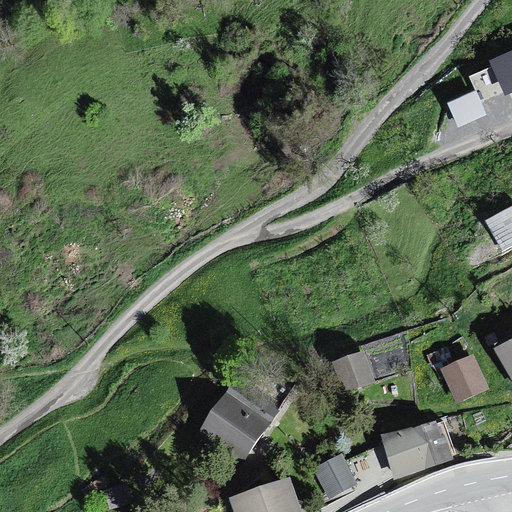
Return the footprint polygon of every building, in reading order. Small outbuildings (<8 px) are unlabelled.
[(511,51),(490,61),(505,95),(511,92),(511,51)] [(476,90),(447,102),(458,128),(487,116),(476,90)] [(492,238),(465,255),(472,266),(499,250),(492,238)] [(511,339),(496,347),(511,379),(511,339)] [(364,349),(331,362),(344,395),(377,382),(364,349)] [(475,357),(444,370),(458,402),(489,389),(475,357)] [(199,434),(249,467),(287,410),(237,377),(199,434)] [(382,438),(393,476),(453,458),(442,421),(382,438)] [(342,454),(314,468),(330,501),(359,486),(342,454)] [(302,511),(291,478),(230,499),(234,511),(302,511)] [(126,485),(105,490),(110,509),(131,504),(126,485)]
